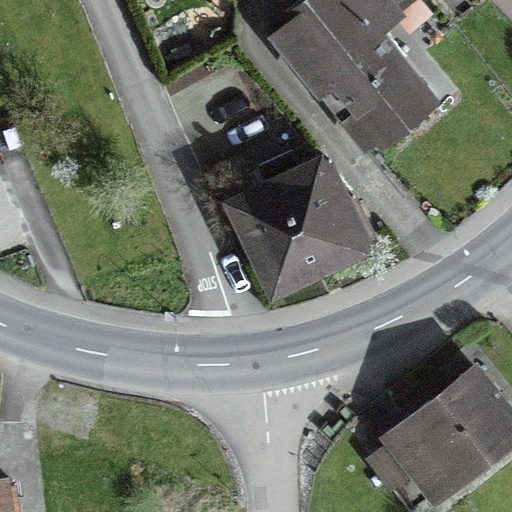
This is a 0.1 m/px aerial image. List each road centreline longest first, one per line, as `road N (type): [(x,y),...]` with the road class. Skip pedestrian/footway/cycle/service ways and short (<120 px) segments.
road 1 (unclassified): [(102,0),(250,362)]
road 2 (tertiary): [(250,362),(375,329),(511,244)]
road 3 (tertiary): [(0,322),(114,355),(250,362)]
road 4 (residential): [(261,511),(250,362)]
